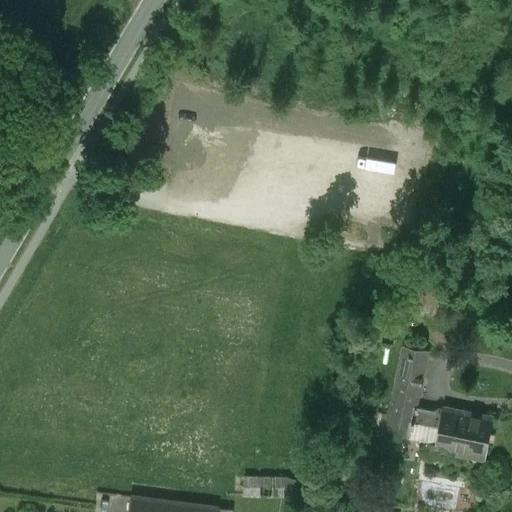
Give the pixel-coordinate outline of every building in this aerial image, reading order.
[(427,351),(403,346),(392,401),(416,405),(427,351)] [(416,405),(392,401),(386,432),(408,436),(407,439),(409,439),(412,424),(415,406),(416,405)] [(442,412),(415,406),(412,424),(439,429),(442,412)] [(492,420),(443,409),(442,412),(439,429),(436,444),(452,447),(450,453),(484,460),(492,420)] [(247,473),(246,494),(282,495),(281,511),(299,511),(300,474),(247,473)] [(217,511),(218,507),(130,496),(127,511),(217,511)]
